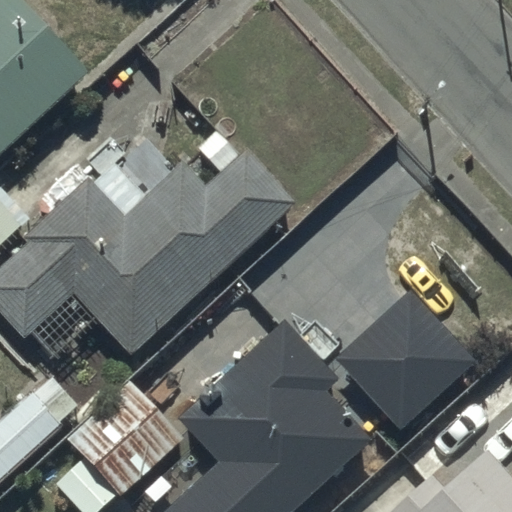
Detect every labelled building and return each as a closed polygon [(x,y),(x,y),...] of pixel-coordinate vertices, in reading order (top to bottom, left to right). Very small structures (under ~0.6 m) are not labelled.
[(0,0),(0,139),(81,60),(22,0),(0,0)] [(118,206),(85,169),(22,225),(28,232),(0,257),(0,305),(21,328),(27,323),(53,353),(97,313),(128,347),(295,197),(246,143),(238,150),(215,124),(196,141),(216,162),(202,175),(180,150),(118,206)] [(0,237),(28,212),(22,205),(32,195),(21,183),(10,193),(0,182),(0,237)] [(411,280),(333,351),(397,422),(475,351),(411,280)] [(150,507),(154,511),(274,511),(369,426),(329,383),(339,373),(279,308),(215,367),(211,363),(192,380),(201,390),(178,411),(214,449),(150,507)] [(53,472),(88,511),(90,511),(179,432),(124,372),(60,430),(78,450),(53,472)] [(0,470),(77,399),(60,381),(44,396),(32,384),(0,414),(0,470)] [(511,511),(511,477),(468,428),(378,508),(381,511),(511,511)]
